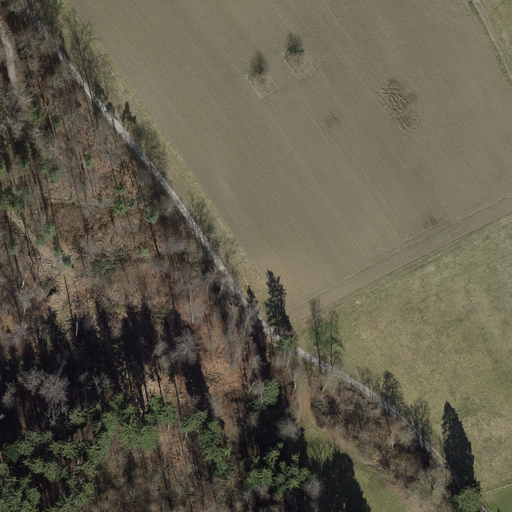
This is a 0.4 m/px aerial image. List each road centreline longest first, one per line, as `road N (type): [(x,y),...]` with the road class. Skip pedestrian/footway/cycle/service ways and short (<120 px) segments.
road 1 (track): [(22,0),(248,306),(382,402),(480,511)]
road 2 (track): [(276,333),(511,216)]
